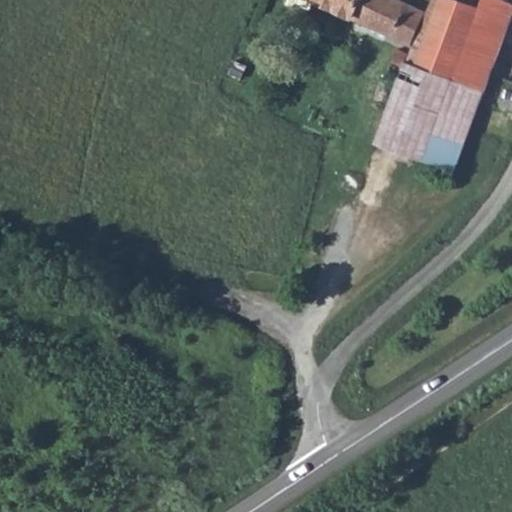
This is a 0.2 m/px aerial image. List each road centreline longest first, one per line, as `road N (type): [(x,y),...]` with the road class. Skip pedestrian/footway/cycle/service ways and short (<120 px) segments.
road 1 (unclassified): [(322,462),(317,402),(334,360),(467,234),(511,174)]
road 2 (tertiary): [(322,462),(511,337)]
road 3 (track): [(511,399),(345,511)]
